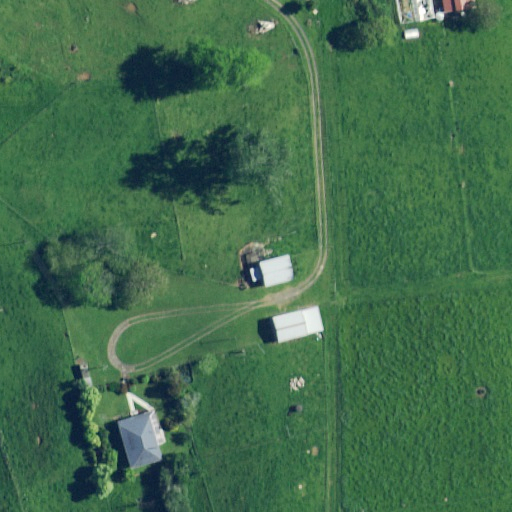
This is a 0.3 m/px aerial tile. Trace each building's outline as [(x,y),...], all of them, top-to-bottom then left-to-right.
[(433,18),(429,0),(395,0),(400,24),(433,18)] [(474,8),(472,0),(441,0),(443,13),(474,8)] [(283,257),(256,263),(257,267),(246,269),(249,282),(260,280),(261,286),(288,280),(283,257)] [(321,331),(316,308),(269,319),(275,343),(321,331)] [(157,429),(153,413),(115,424),(128,469),(160,460),(155,443),(164,440),(161,428),(157,429)]
